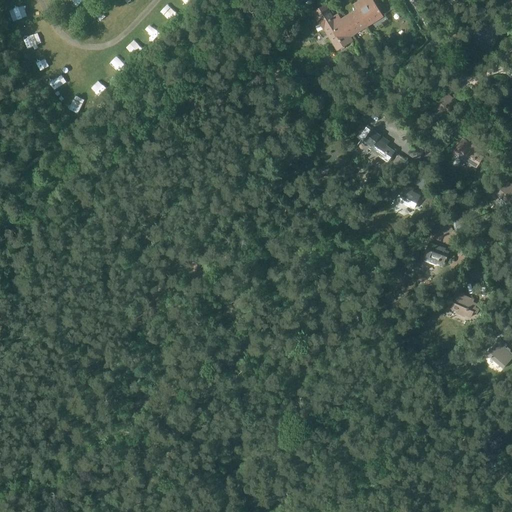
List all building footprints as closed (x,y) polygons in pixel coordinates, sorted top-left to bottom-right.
[(373,0),(359,0),(353,4),(357,9),(354,11),(365,29),(384,17),(373,0)] [(449,0),(458,10),(468,1),(467,0),(449,0)] [(476,10),(481,5),(478,2),(473,6),(476,10)] [(326,4),(313,12),(337,51),(354,41),(352,37),(352,36),(341,18),(338,13),(334,16),(326,4)] [(365,29),(354,11),(341,18),(352,36),(365,29)] [(493,47),(500,32),(496,30),(497,28),(490,25),(490,26),(480,21),(473,38),(493,47)] [(448,115),(458,101),(440,88),(430,103),(448,115)] [(381,134),(380,135),(372,130),(364,141),(372,147),(370,149),(389,162),(396,151),(388,146),(391,141),(381,134)] [(477,168),(484,157),(475,151),(478,147),(463,138),(453,153),(477,168)] [(511,206),(511,183),(507,180),(496,194),(511,206)] [(423,193),(403,183),(397,194),(408,199),(405,205),(414,209),(419,200),(426,203),(428,200),(430,201),(434,194),(425,189),(423,193)] [(453,231),(447,216),(436,220),(442,235),(453,231)] [(444,269),(450,251),(429,243),(423,261),(444,269)] [(454,300),(450,308),(457,311),(456,313),(465,317),(466,315),(471,317),(474,312),(478,313),(480,308),(476,307),(478,303),(474,301),(475,299),(456,291),(452,299),(454,300)] [(487,340),(494,334),(489,329),(482,335),(487,340)] [(486,354),(503,369),(511,358),(511,352),(505,346),(507,344),(500,338),(486,354)]
